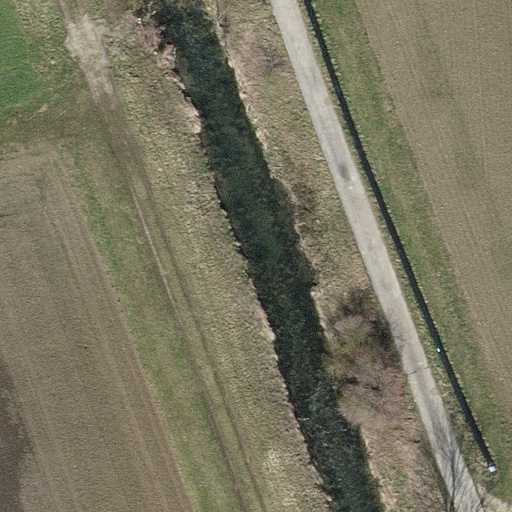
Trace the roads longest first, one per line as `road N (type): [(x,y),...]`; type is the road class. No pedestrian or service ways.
road 1 (track): [(485,511),(295,0)]
road 2 (track): [(118,106),(259,511)]
road 3 (track): [(0,125),(118,106),(80,0)]
